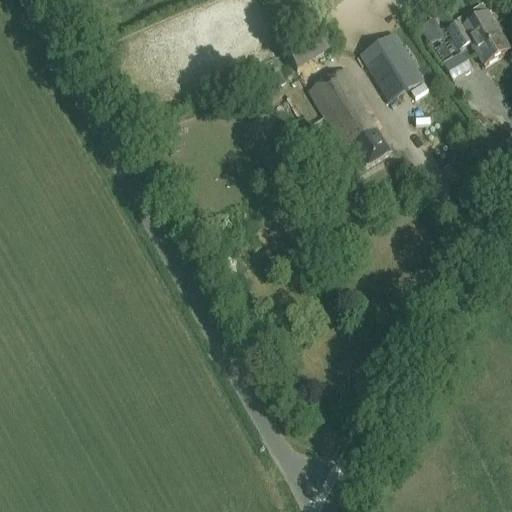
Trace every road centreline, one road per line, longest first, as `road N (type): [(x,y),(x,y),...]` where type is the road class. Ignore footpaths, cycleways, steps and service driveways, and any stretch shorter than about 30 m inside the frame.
road 1 (unclassified): [(317,511),(26,0)]
road 2 (tertiary): [(343,511),(511,208)]
